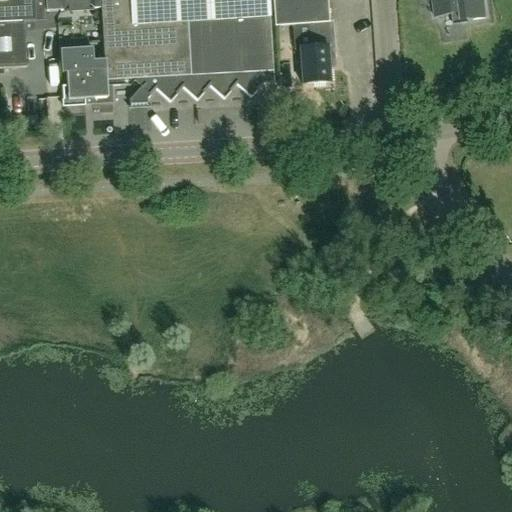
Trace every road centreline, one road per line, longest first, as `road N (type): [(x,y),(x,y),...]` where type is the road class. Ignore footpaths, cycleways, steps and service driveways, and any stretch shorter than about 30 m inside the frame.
road 1 (tertiary): [(0,165),(412,139)]
road 2 (unclassified): [(511,275),(412,139)]
